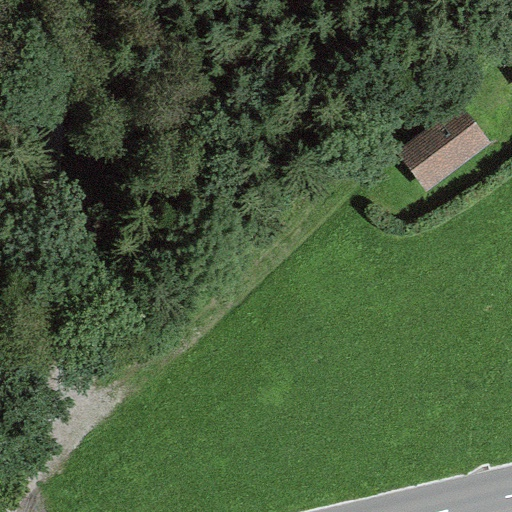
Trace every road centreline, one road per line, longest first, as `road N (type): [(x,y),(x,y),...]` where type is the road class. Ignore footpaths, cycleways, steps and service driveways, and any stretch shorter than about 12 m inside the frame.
road 1 (track): [(486,72),(438,95),(0,498)]
road 2 (track): [(97,0),(79,51),(71,205),(82,420)]
